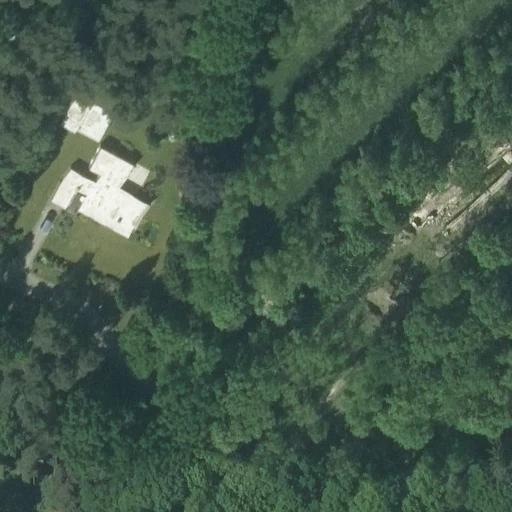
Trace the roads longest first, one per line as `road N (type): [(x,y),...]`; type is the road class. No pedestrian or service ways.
road 1 (track): [(136,389),(187,315),(247,0)]
road 2 (unclassified): [(0,278),(64,306),(98,334),(180,433),(291,495)]
road 3 (track): [(291,495),(325,506),(406,505),(511,490)]
